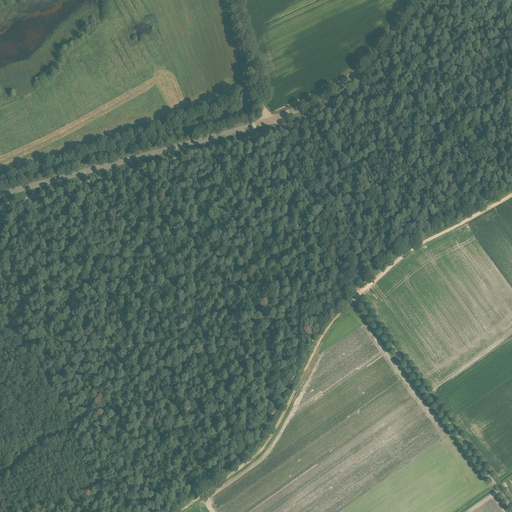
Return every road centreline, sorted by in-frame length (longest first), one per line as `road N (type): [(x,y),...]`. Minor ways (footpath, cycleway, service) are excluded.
road 1 (unclassified): [(511,505),(355,294),(272,121)]
road 2 (tertiary): [(0,195),(272,121)]
road 3 (track): [(181,511),(268,442),(310,361)]
road 4 (tertiary): [(272,121),(347,78),(416,0)]
road 5 (track): [(359,290),(417,244),(511,192)]
road 6 (unclassified): [(272,121),(237,0)]
